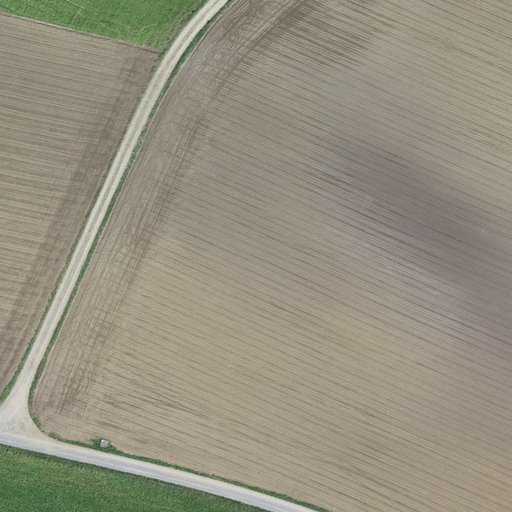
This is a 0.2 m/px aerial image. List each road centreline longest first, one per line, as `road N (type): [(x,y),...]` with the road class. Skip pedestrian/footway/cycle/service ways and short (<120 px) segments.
road 1 (track): [(222,0),(130,138),(2,436)]
road 2 (track): [(0,435),(285,511)]
